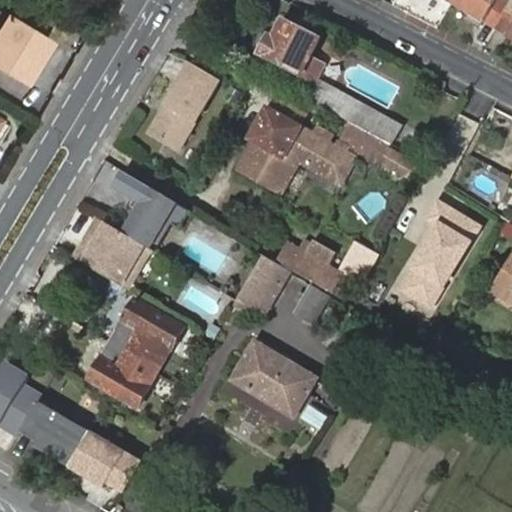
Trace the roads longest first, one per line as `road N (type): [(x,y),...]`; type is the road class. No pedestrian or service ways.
road 1 (residential): [(332,0),(511,93)]
road 2 (tertiary): [(0,277),(80,153),(87,119)]
road 3 (tertiary): [(87,119),(52,139),(0,224)]
road 4 (tertiary): [(156,0),(87,119)]
